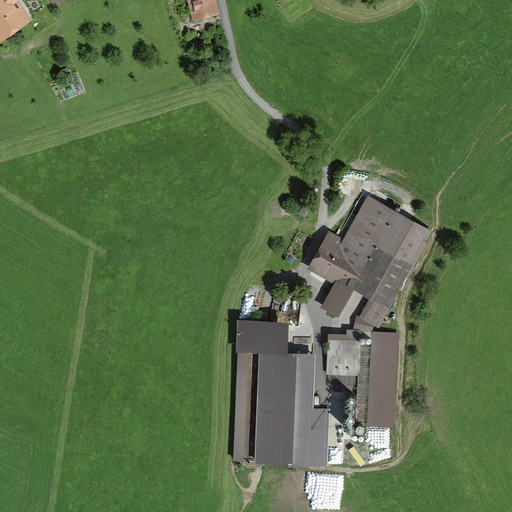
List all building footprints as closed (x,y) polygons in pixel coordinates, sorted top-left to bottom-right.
[(0,0),(0,35),(22,20),(10,3),(14,0),(0,0)] [(218,10),(215,0),(211,0),(212,0),(211,0),(188,0),(194,22),(199,21),(197,15),(218,10)] [(349,283),(375,298),(365,316),(374,318),(373,321),(378,324),(388,305),(429,231),(369,197),(351,231),(353,232),(347,243),(331,234),(312,268),(338,283),(324,307),(336,314),(341,305),(339,304),(342,297),(341,296),(349,283)] [(370,334),(370,333),(373,321),(374,318),(365,316),(358,315),(355,330),(358,331),(360,332),(370,334)] [(357,354),(359,354),(360,337),(360,332),(358,331),(355,330),(350,330),(347,338),(329,337),(328,372),(356,374),(357,354)] [(375,338),(371,423),(392,424),(397,335),(370,333),(370,334),(360,332),(360,337),(375,338)] [(328,410),(311,409),(313,355),(260,353),(255,460),(326,463),(328,410)]
